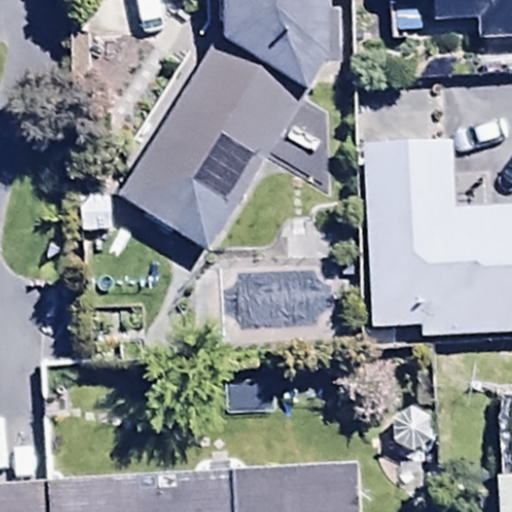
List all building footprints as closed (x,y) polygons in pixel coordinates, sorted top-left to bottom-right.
[(225,0),(225,69),(209,60),(117,218),(210,273),(302,115),(331,80),(330,0),(225,0)] [(511,0),(377,0),(378,9),(389,8),(392,53),(462,48),(461,31),(475,30),(476,53),(511,50),(511,0)] [(447,156),(366,160),(373,344),(421,342),(422,350),(511,346),(511,218),(450,220),(447,156)] [(0,508),(0,511),(355,511),(354,489),(0,508)] [(511,511),(511,492),(500,493),(500,511),(511,511)]
